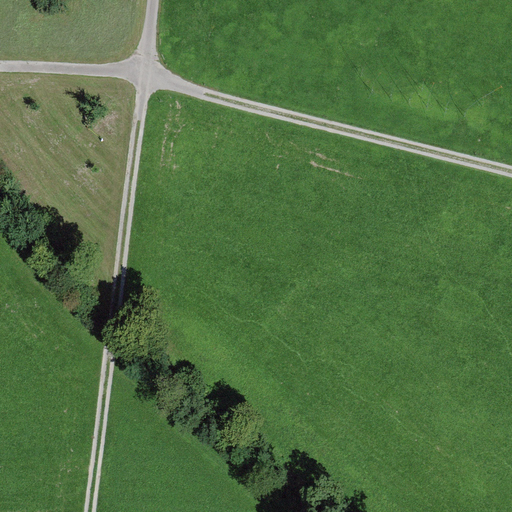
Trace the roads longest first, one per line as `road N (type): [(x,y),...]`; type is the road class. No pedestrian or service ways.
road 1 (track): [(145,74),(115,511)]
road 2 (track): [(145,74),(511,171)]
road 3 (track): [(0,67),(145,74)]
